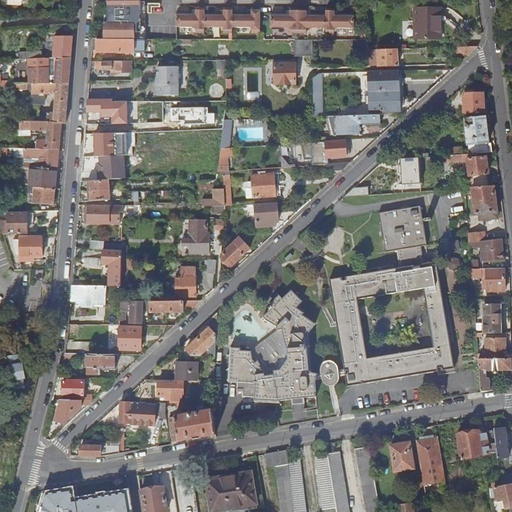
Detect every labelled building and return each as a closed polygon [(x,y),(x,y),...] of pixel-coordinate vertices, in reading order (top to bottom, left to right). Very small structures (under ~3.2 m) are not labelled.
[(107,0),(107,21),(105,21),(105,39),(134,39),(138,39),(138,32),(141,32),(141,0),(107,0)] [(197,14),(177,13),(177,25),(197,25),(197,33),(205,33),(205,25),(225,25),(225,33),(233,34),(233,25),(253,25),(253,33),(261,33),(261,9),(253,8),(253,13),(233,13),(233,8),(225,8),(225,13),(205,13),(205,9),(197,9),(197,14)] [(291,13),(271,13),(271,25),(291,25),(291,33),(306,34),(306,25),(326,26),(326,34),(335,34),(335,26),(355,26),(355,14),(335,14),(335,9),(327,9),(327,14),(307,14),(307,9),(291,8),(291,13)] [(409,24),(409,38),(445,38),(445,18),(442,18),(442,8),(415,8),(415,24),(409,24)] [(57,57),(72,58),(74,36),(56,35),(55,52),(49,52),(49,56),(57,57)] [(105,39),(97,39),(97,52),(134,52),(134,39),(105,39)] [(296,39),(296,56),(305,56),(305,39),(296,39)] [(469,54),(479,46),(457,47),(457,55),(469,54)] [(398,66),(398,49),(369,50),(372,58),(378,58),(378,65),(378,66),(398,66)] [(72,58),(57,57),(56,75),(48,76),(49,56),(19,58),(19,65),(29,64),(30,83),(31,83),(33,83),(57,82),(70,83),(72,58)] [(102,61),(103,69),(123,69),(123,61),(102,61)] [(274,63),(275,84),(296,83),(296,63),(274,63)] [(154,94),(157,95),(179,95),(178,66),(157,67),(157,77),(158,84),(154,87),(154,94)] [(380,92),(399,91),(399,71),(379,72),(380,92)] [(324,114),(324,74),(315,74),(315,114),(324,114)] [(66,124),(70,83),(57,82),(33,83),(33,99),(45,99),(45,90),(56,90),(54,112),(48,111),(48,112),(45,112),(44,116),(42,115),(42,122),(46,122),(62,123),(66,124)] [(380,92),(371,92),(371,108),(381,108),(381,112),(400,111),(399,91),(380,92)] [(465,114),(485,114),(484,94),(465,94),(465,114)] [(88,99),(87,111),(112,110),(112,109),(127,109),(127,102),(112,102),(112,99),(88,99)] [(337,116),(335,116),(335,135),(362,133),(362,125),(381,124),(381,114),(337,116)] [(471,154),(493,152),(492,143),(490,143),(485,116),(465,120),(471,154)] [(224,147),(230,147),(231,119),(225,119),(223,129),(221,148),(224,147)] [(36,149),(59,149),(62,123),(46,122),(42,122),(39,122),(20,121),(20,130),(32,130),(48,131),(47,139),(36,139),(36,149)] [(106,159),(112,160),(113,140),(95,138),(93,158),(106,159)] [(347,156),(346,140),(327,141),(328,157),(347,156)] [(451,155),(464,155),(463,150),(463,146),(451,147),(451,155)] [(230,147),(224,147),(225,156),(235,156),(234,147),(230,147)] [(40,167),(58,168),(59,149),(36,149),(25,149),(25,158),(41,158),(40,167)] [(471,188),(489,187),(487,169),(488,168),(488,157),(468,158),(468,154),(464,155),(451,155),(449,156),(449,163),(465,162),(465,159),(468,159),(470,188),(471,188)] [(421,156),(403,157),(404,183),(422,182),(421,156)] [(112,160),(106,159),(106,168),(123,167),(122,164),(125,164),(125,162),(122,162),(122,159),(112,160)] [(329,171),(343,171),(353,162),(328,164),(329,171)] [(36,187),(56,189),(58,168),(40,167),(37,167),(36,187)] [(253,175),(254,197),(277,195),(275,173),(253,175)] [(224,175),(226,205),(232,205),(230,175),(224,175)] [(111,179),(90,181),(91,201),(112,199),(111,179)] [(31,187),(6,185),(6,192),(30,193),(31,187)] [(489,187),(471,188),(475,215),(480,214),(481,220),(498,218),(497,212),(498,212),(494,186),(489,187)] [(54,205),(56,189),(36,187),(35,187),(34,204),(54,205)] [(278,202),(255,204),(256,215),(256,227),(270,226),(269,222),(279,221),(278,202)] [(104,205),(85,205),(85,214),(88,214),(88,223),(120,223),(120,212),(104,212),(104,205)] [(332,362),(330,362),(329,362),(328,362),(331,375),(333,386),(334,385),(335,385),(336,384),(337,383),(338,382),(339,381),(339,380),(340,379),(340,378),(340,376),(340,375),(346,374),(348,385),(349,385),(431,372),(438,371),(438,367),(441,367),(442,370),(454,368),(437,261),(424,263),(421,246),(428,245),(421,206),(381,213),(385,240),(397,238),(402,267),(346,276),(347,279),(343,280),(342,276),(330,279),(330,280),(335,307),(337,322),(338,326),(345,368),(339,369),(338,368),(338,367),(337,365),(335,364),(334,363),(333,363),(332,362)] [(27,226),(34,226),(34,215),(8,215),(9,234),(28,234),(27,229),(27,226)] [(211,219),(190,219),(189,253),(214,254),(214,234),(211,234),(211,219)] [(214,229),(224,230),(225,220),(215,219),(214,229)] [(473,242),(486,241),(485,233),(469,234),(470,243),(473,242)] [(16,271),(21,271),(20,261),(33,260),(33,257),(42,257),(42,237),(20,238),(20,240),(14,240),(14,246),(16,255),(20,255),(20,259),(13,262),(15,270),(16,271)] [(222,255),(222,259),(231,268),(251,249),(241,238),(222,255)] [(486,241),(473,242),(473,245),(477,246),(482,246),(484,262),(505,260),(503,239),(486,241)] [(103,249),(122,250),(122,244),(104,243),(104,241),(91,240),(91,249),(103,249)] [(121,285),(122,263),(122,258),(122,250),(103,249),(103,263),(110,263),(110,285),(121,285)] [(217,260),(209,260),(208,272),(217,272),(217,260)] [(196,297),(197,268),(183,267),(183,277),(177,277),(176,297),(196,297)] [(505,291),(505,269),(478,269),(472,269),(473,276),(481,276),(481,273),(487,273),(487,291),(505,291)] [(35,282),(44,282),(44,271),(35,271),(35,282)] [(72,285),(71,300),(77,300),(77,306),(106,307),(107,285),(72,285)] [(331,386),(333,386),(331,375),(328,362),(328,363),(326,363),(324,364),(324,365),(323,366),(322,367),(322,368),(321,369),(321,371),(321,372),(321,373),(319,374),(312,372),(309,335),(315,324),(303,316),(304,314),(298,309),(303,302),(292,291),(291,293),(284,299),(280,296),(271,304),(272,306),(270,308),(271,309),(269,311),(270,312),(264,317),(268,321),(278,326),(280,331),(283,330),(289,349),(290,349),(290,354),(289,354),(290,359),(282,371),(270,373),(261,368),(262,366),(259,362),(257,364),(254,360),(252,352),(241,351),(241,349),(231,348),(229,383),(238,384),(238,392),(243,393),(243,398),(256,399),(255,403),(280,404),(280,402),(293,399),(318,397),(316,382),(317,380),(322,379),(323,381),(323,382),(324,383),(325,384),(326,384),(327,385),(329,386),(330,386),(331,386)] [(148,312),(152,312),(151,301),(121,301),(120,325),(125,325),(125,313),(129,313),(129,310),(132,310),(132,323),(143,323),(143,307),(148,307),(148,312)] [(194,308),(202,301),(151,301),(152,312),(185,312),(185,308),(194,308)] [(485,333),(502,333),(501,305),(485,306),(485,315),(484,315),(484,324),(485,324),(485,333)] [(206,350),(208,349),(215,357),(218,313),(207,323),(210,327),(187,349),(193,356),(200,356),(204,353),(205,354),(208,352),(206,350)] [(120,327),(120,349),(141,350),(141,327),(120,327)] [(280,331),(252,352),(254,360),(257,364),(259,362),(262,366),(261,368),(270,373),(282,371),(290,359),(289,354),(290,354),(290,349),(289,349),(283,330),(280,331)] [(487,358),(507,359),(507,337),(487,337),(487,358)] [(127,355),(89,353),(88,369),(116,370),(116,363),(127,363),(127,355)] [(0,362),(5,390),(7,391),(25,387),(23,378),(26,377),(23,365),(21,365),(19,356),(1,359),(0,360),(0,362)] [(511,358),(507,359),(487,358),(480,358),(482,392),(486,391),(491,391),(490,377),(488,377),(487,370),(511,370),(511,358)] [(184,381),(197,381),(198,363),(178,362),(177,381),(184,381)] [(64,380),(63,396),(84,397),(84,381),(64,380)] [(183,404),(184,381),(177,381),(159,380),(158,397),(168,397),(168,400),(172,400),(172,403),(177,403),(183,404)] [(94,401),(61,400),(56,421),(65,423),(82,408),(82,405),(89,405),(94,401)] [(139,404),(139,402),(122,402),(121,402),(121,423),(155,424),(155,412),(166,413),(166,405),(139,404)] [(173,441),(216,435),(212,410),(197,412),(197,417),(192,418),(191,413),(175,416),(176,417),(169,418),(173,441)] [(498,453),(499,457),(510,456),(506,427),(495,428),(495,430),(498,453)] [(463,459),(498,453),(495,430),(482,433),(481,430),(470,432),(467,430),(462,431),(460,434),(459,434),(463,459)] [(439,437),(417,440),(424,485),(446,481),(439,437)] [(411,442),(391,445),(395,470),(415,467),(411,442)] [(102,457),(119,453),(120,446),(82,445),(81,456),(102,457)] [(380,511),(380,507),(371,446),(357,448),(367,511),(380,511)] [(323,511),(308,511),(301,459),(289,460),(288,451),(267,454),(268,466),(269,468),(277,467),(282,511),(349,511),(342,450),(316,454),(323,511)] [(511,483),(511,473),(501,476),(501,481),(502,485),(511,483)] [(234,506),(258,502),(254,476),(236,479),(235,476),(223,478),(222,477),(210,479),(215,511),(234,508),(234,506)] [(511,504),(511,483),(502,485),(495,486),(497,499),(505,497),(507,506),(511,504)] [(75,486),(44,492),(38,511),(133,511),(130,490),(76,498),(75,486)] [(139,490),(142,511),(166,511),(169,511),(165,486),(155,486),(152,489),(147,487),(139,490)] [(412,502),(397,504),(398,511),(409,511),(414,511),(412,502)]
